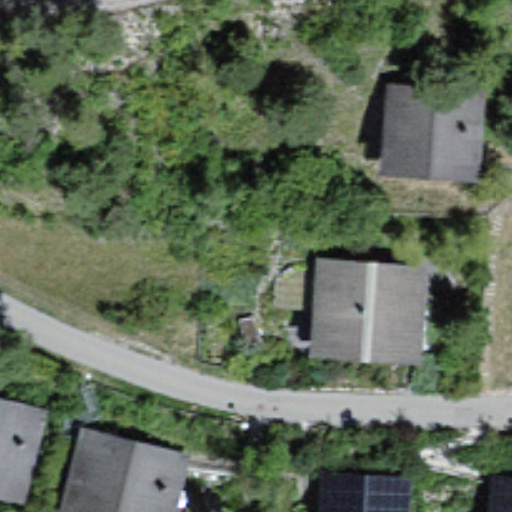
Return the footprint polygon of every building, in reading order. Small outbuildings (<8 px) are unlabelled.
[(482,94),(399,82),(386,169),(469,181),(482,94)] [(420,270),(322,255),(308,346),(406,360),(420,270)] [(0,468),(14,425),(0,420),(0,468)] [(157,511),(171,467),(81,439),(58,511),(157,511)] [(394,511),(396,487),(319,481),(316,511),(394,511)] [(511,511),(511,494),(474,490),(471,511),(511,511)]
